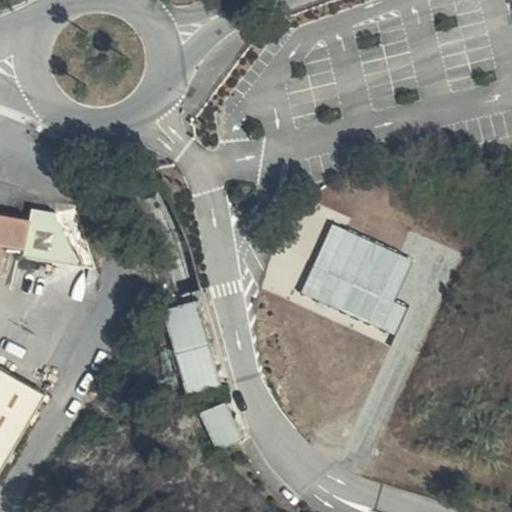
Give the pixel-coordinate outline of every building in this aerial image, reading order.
[(0,241),(28,247),(29,256),(79,266),(99,270),(78,204),(40,198),(33,220),(0,213),(0,241)] [(334,222),(306,292),(387,325),(416,254),(334,222)] [(206,300),(169,309),(190,396),(225,386),(206,300)] [(0,360),(0,494),(58,392),(0,360)] [(230,400),(209,411),(226,453),(251,441),(230,400)]
